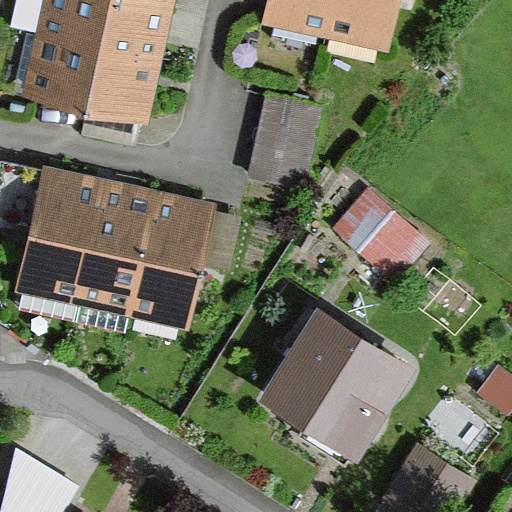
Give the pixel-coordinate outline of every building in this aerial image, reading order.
[(54,0),(47,32),(151,55),(162,3),(146,0),(54,0)] [(327,24),(332,0),(272,0),(270,12),(327,24)] [(332,0),(327,24),(385,37),(393,0),(332,0)] [(151,55),(47,32),(34,90),(138,113),(151,55)] [(320,105),(267,93),(249,172),(302,184),(320,105)] [(80,292),(104,187),(46,175),(23,279),(80,292)] [(132,303),(156,199),(104,187),(80,292),(132,303)] [(415,233),(368,191),(337,226),(384,268),(415,233)] [(156,199),(132,303),(185,315),(208,210),(156,199)] [(274,390),(357,441),(404,366),(322,315),(274,390)] [(425,485),(448,444),(419,427),(396,469),(425,485)]
